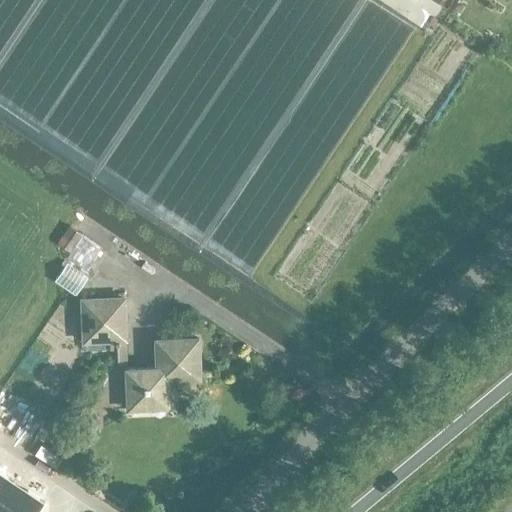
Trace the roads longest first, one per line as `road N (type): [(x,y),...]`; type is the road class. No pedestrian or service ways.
road 1 (unclassified): [(244,511),(340,403),(511,240)]
road 2 (primary): [(511,380),(353,511)]
